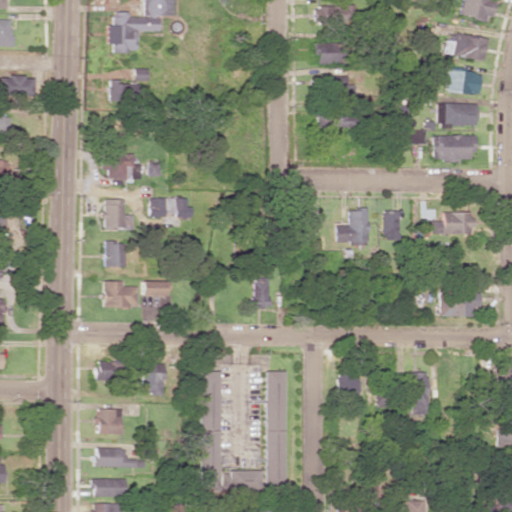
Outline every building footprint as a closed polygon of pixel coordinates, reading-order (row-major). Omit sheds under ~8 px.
[(170,15),(169,0),(139,0),(140,16),(170,15)] [(457,0),(488,0),(491,1),(486,16),(482,15),(481,21),(454,14),(457,0)] [(310,25),(344,24),(344,4),(310,5),(310,25)] [(102,44),(109,44),(109,52),(133,52),(133,31),(153,31),(154,17),(124,17),(124,11),(109,11),(109,25),(103,25),(102,44)] [(9,19),(0,19),(0,45),(8,46),(9,19)] [(437,53),(479,61),(483,39),(441,31),(437,53)] [(314,63),(338,63),(338,43),(309,43),(309,55),(313,55),(314,63)] [(476,73),(443,69),(441,91),(474,95),(476,73)] [(313,99),(336,98),(335,73),(312,74),(313,99)] [(0,96),(28,95),(27,76),(0,76),(0,96)] [(132,83),(105,83),(105,103),(132,103),(132,83)] [(431,124),(471,125),(472,103),(432,103),(431,124)] [(314,127),(344,127),(344,108),(314,109),(314,127)] [(421,131),(402,131),(403,144),(421,143),(421,131)] [(470,135),(427,136),(428,160),(470,159),(470,135)] [(129,155),(101,155),(102,180),(136,179),(135,164),(129,164),(129,155)] [(161,227),(183,227),(182,198),(160,198),(161,227)] [(119,199),(99,199),(99,228),(125,229),(126,216),(119,216),(119,199)] [(330,225),(330,243),(363,243),(363,209),(343,209),(343,224),(330,225)] [(377,238),(395,238),(395,210),(377,210),(377,238)] [(437,221),(426,221),(425,233),(467,234),(468,212),(437,212),(437,221)] [(119,267),(120,241),(100,240),(99,266),(119,267)] [(364,310),(365,277),(343,276),(343,309),(364,310)] [(248,308),(264,308),(264,278),(248,278),(248,308)] [(98,307),(132,307),(132,286),(118,286),(118,281),(99,281),(98,307)] [(137,295),(160,296),(160,281),(137,281),(137,295)] [(474,306),(474,295),(433,294),(433,315),(468,316),(468,306),(474,306)] [(91,380),(118,380),(118,361),(91,361),(91,380)] [(158,362),(138,362),(137,393),(158,394),(158,362)] [(212,371),(193,371),(194,490),(214,490),(212,371)] [(280,371),(260,371),(259,487),(279,487),(280,371)] [(423,372),(406,372),(405,413),(422,414),(423,372)] [(353,405),(354,375),(333,375),(332,404),(353,405)] [(116,408),(91,409),(92,434),(116,434),(116,408)] [(511,447),(511,429),(491,430),(491,448),(511,447)] [(121,466),(121,448),(91,447),(90,466),(121,466)] [(255,470),(218,471),(219,491),(256,490),(255,470)] [(120,478),(88,479),(88,496),(120,496),(120,478)] [(493,511),(511,511),(511,495),(493,496),(493,511)] [(419,511),(419,500),(400,501),(400,511),(419,511)] [(162,502),(161,511),(179,511),(179,503),(162,502)] [(114,511),(114,503),(87,503),(86,511),(114,511)]
